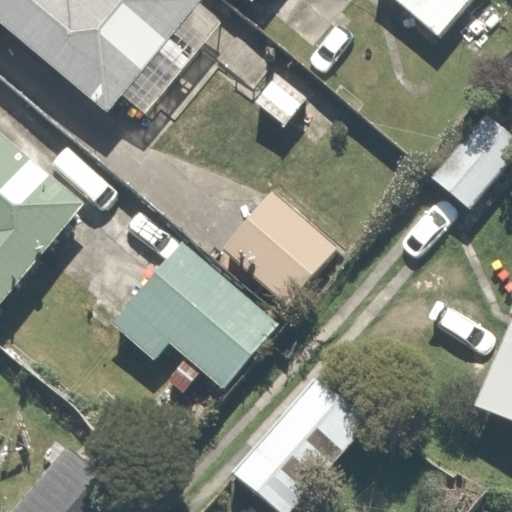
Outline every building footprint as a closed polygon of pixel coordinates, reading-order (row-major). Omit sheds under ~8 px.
[(36,0),(0,0),(0,78),(102,159),(203,31),(163,0),(68,0),(56,16),(36,0)] [(198,0),(230,27),(253,0),(198,0)] [(471,0),(374,0),(360,18),(416,66),(471,0)] [(280,73),(250,114),(304,154),(335,114),(280,73)] [(511,157),(472,128),(414,204),(457,236),(511,164),(511,157)] [(0,326),(75,233),(0,172),(0,326)] [(257,229),(210,279),(269,333),(316,282),(257,229)] [(272,359),(172,271),(93,360),(136,397),(150,381),(208,432),(272,359)] [(511,292),(460,442),(511,459),(511,292)] [(301,412),(228,495),(246,511),(288,511),(343,449),(301,412)] [(84,511),(47,482),(23,511),(84,511)]
